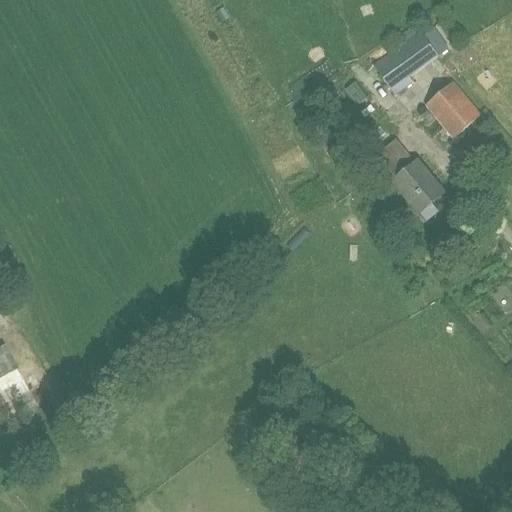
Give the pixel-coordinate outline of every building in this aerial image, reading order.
[(423,78),(420,72),(437,58),(450,74),(460,67),(450,52),(456,47),(440,24),(424,35),(421,33),(375,66),(394,97),(423,78)] [(480,115),(453,82),(425,105),(452,138),(480,115)] [(394,143),(374,160),(420,215),(446,194),(420,162),(411,170),(400,157),(403,154),(394,143)] [(0,348),(0,402),(2,406),(29,391),(4,346),(0,348)] [(321,459),(291,436),(274,457),(283,464),(276,472),(297,489),(321,459)]
